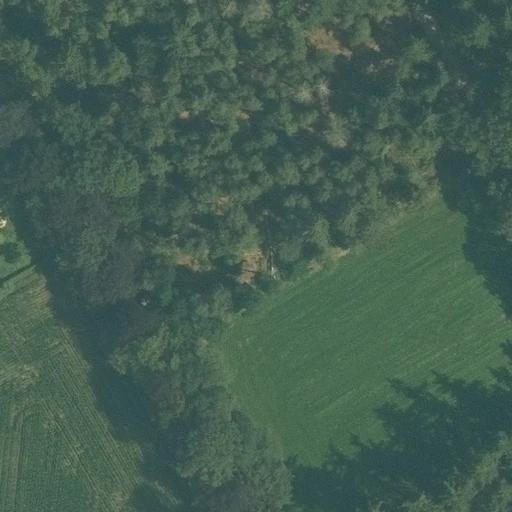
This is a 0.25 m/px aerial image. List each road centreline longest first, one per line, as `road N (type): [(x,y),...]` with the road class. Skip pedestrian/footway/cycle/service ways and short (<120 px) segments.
road 1 (unclassified): [(227,511),(0,121)]
road 2 (track): [(391,0),(511,176)]
